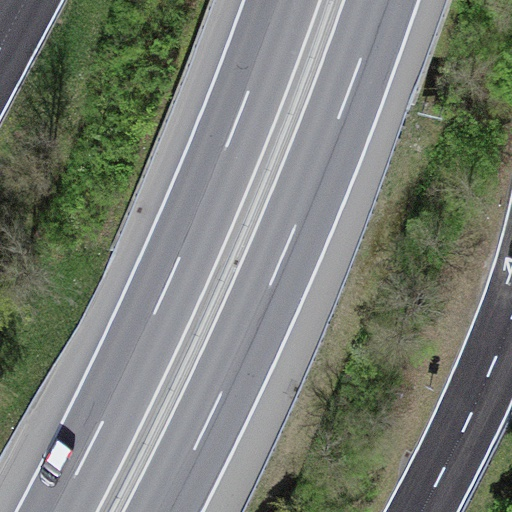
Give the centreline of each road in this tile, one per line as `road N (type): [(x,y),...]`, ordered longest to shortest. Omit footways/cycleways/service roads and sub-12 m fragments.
road 1 (motorway): [(280,0),(178,258),(54,511)]
road 2 (motorway): [(161,511),(267,288),(380,0)]
road 3 (motorway): [(420,511),(511,315)]
